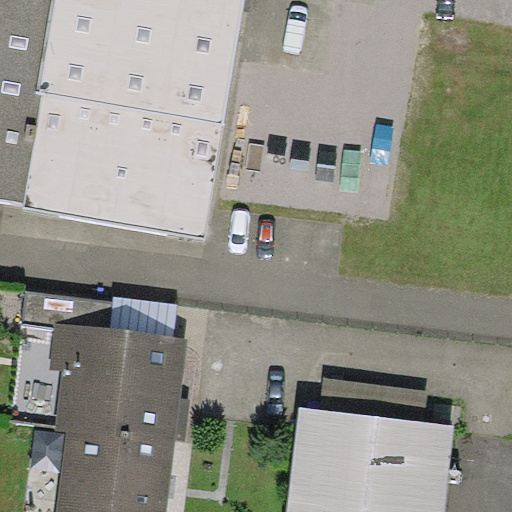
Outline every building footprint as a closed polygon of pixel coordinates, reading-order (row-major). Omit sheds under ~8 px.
[(233,106),(250,0),(0,0),(0,205),(25,210),(27,196),(63,202),(60,220),(170,238),(174,219),(213,226),(233,106)] [(118,301),(28,293),(24,330),(62,334),(88,336),(114,339),(118,301)] [(84,370),(87,338),(88,336),(62,334),(59,368),(69,369),(84,370)] [(64,430),(72,430),(171,440),(174,408),(169,408),(175,345),(114,339),(88,336),(87,338),(84,370),(69,369),(64,430)] [(441,511),(452,427),(301,409),(288,511),(441,511)] [(72,430),(64,511),(163,511),(171,440),(72,430)]
